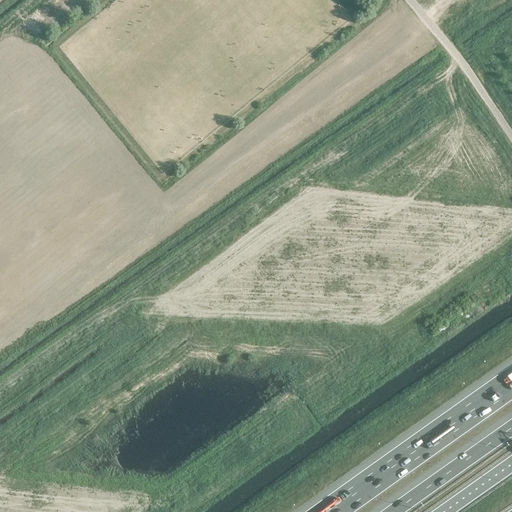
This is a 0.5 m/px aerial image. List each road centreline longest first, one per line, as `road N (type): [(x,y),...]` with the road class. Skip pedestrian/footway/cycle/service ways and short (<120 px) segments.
road 1 (motorway): [(511,384),(332,511)]
road 2 (motorway): [(511,427),(392,511)]
